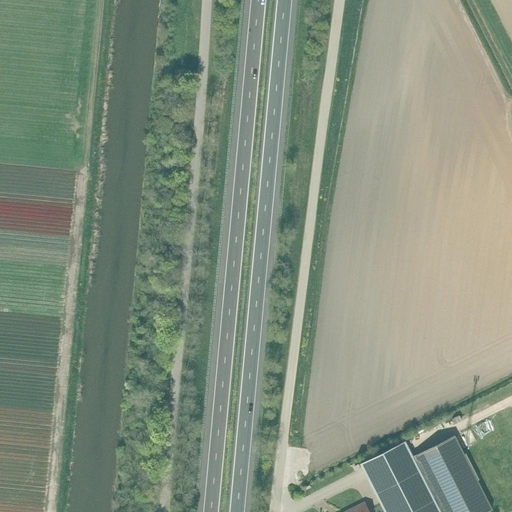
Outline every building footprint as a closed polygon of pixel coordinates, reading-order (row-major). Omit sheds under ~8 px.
[(459,415),(452,419),(454,423),(461,420),(459,415)] [(488,429),(485,420),(480,422),(483,431),(488,429)] [(481,433),(475,421),(465,426),(471,438),(481,433)] [(361,463),(385,511),(484,511),(492,508),(455,435),(413,456),(405,441),(361,463)] [(484,460),(477,464),(484,475),(491,471),(484,460)] [(343,511),(369,511),(365,502),(343,511)]
